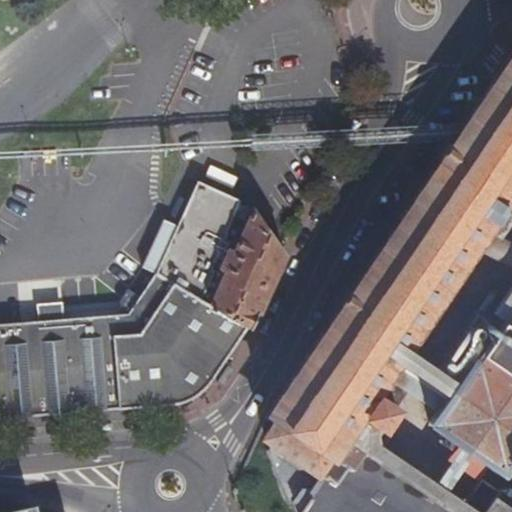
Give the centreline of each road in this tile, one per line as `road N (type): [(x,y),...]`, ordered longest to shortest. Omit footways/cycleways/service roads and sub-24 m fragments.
road 1 (secondary): [(414,52),(224,434),(192,462)]
road 2 (secondary): [(134,476),(0,472)]
